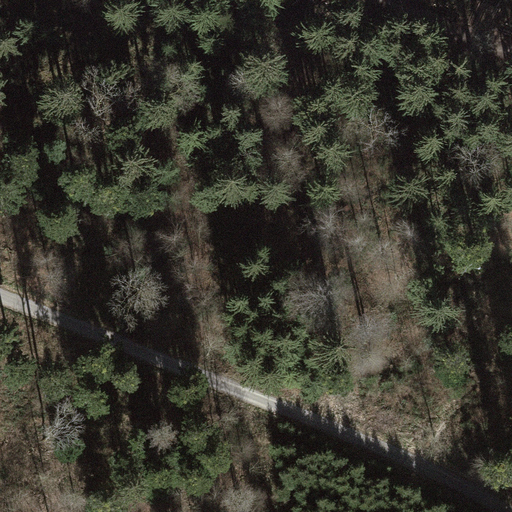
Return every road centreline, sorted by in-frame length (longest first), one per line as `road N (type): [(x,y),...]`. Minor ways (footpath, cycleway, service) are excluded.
road 1 (track): [(0,288),(409,455),(511,511)]
road 2 (track): [(511,51),(453,34),(391,0)]
